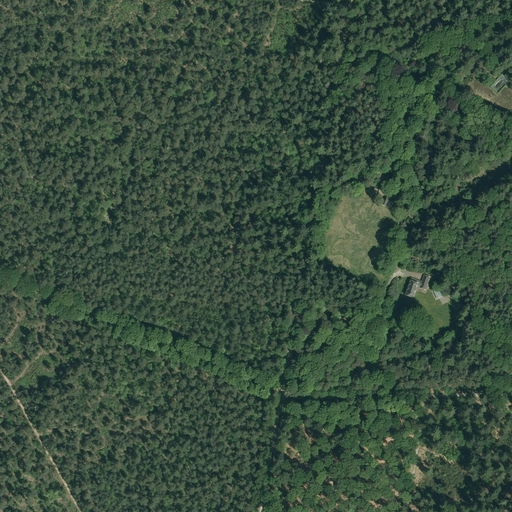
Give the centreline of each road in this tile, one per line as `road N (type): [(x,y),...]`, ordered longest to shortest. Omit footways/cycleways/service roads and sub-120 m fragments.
road 1 (track): [(338,71),(281,393)]
road 2 (track): [(0,276),(279,392)]
road 3 (track): [(393,274),(426,178),(435,121),(468,69),(511,42)]
road 4 (track): [(338,71),(511,9)]
road 5 (track): [(302,396),(333,354),(370,324),(393,274),(410,274)]
road 6 (track): [(81,511),(0,366)]
road 7 (track): [(280,399),(425,395)]
